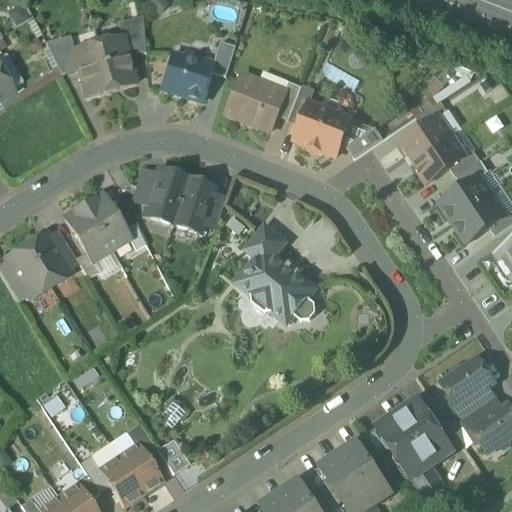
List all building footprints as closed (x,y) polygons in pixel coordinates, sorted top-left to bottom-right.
[(142,20),(117,26),(121,41),(122,41),(128,60),(145,56),(142,20)] [(70,40),(45,46),(61,79),(78,74),(72,55),(74,54),(70,40)] [(121,41),(97,48),(110,94),(135,87),(128,60),(122,41),(121,41)] [(221,46),(214,67),(215,67),(212,77),(226,81),(236,50),(221,46)] [(74,54),(72,55),(78,74),(85,101),(110,94),(97,48),(74,54)] [(185,62),(171,58),(160,94),(187,102),(187,100),(203,105),(212,77),(215,67),(214,67),(200,62),(194,68),(186,65),(185,62)] [(0,101),(11,95),(0,76),(0,101)] [(285,96),(242,79),(227,118),(270,135),(276,120),(286,96),(285,96)] [(302,91),(289,86),(285,96),(286,96),(276,120),(289,125),(302,91)] [(440,105),(415,122),(422,132),(439,121),(439,122),(447,116),(440,105)] [(350,124),(309,107),(294,144),(336,160),(350,124)] [(422,132),(399,148),(412,168),(452,141),(439,122),(439,121),(422,132)] [(375,131),(346,151),(354,163),(383,143),(375,131)] [(452,141),(412,168),(426,188),(449,172),(465,161),(465,160),(452,141)] [(465,161),(449,172),(456,182),(481,165),(473,154),(465,160),(465,161)] [(481,165),(456,182),(462,192),(479,181),(488,176),(481,165)] [(147,209),(144,220),(200,238),(203,227),(213,199),(214,193),(158,175),(156,180),(147,209)] [(143,176),(134,204),(147,209),(156,180),(143,176)] [(462,192),(439,208),(452,227),(492,201),(479,181),(462,192)] [(101,199),(82,210),(110,256),(129,244),(101,199)] [(226,203),(213,199),(203,227),(217,231),(226,203)] [(492,201),(452,227),(466,247),(489,232),(506,221),(505,220),(492,201)] [(110,256),(82,210),(64,222),(85,256),(92,267),(110,256)] [(511,215),(505,220),(506,221),(489,232),(496,242),(511,230),(511,215)] [(134,228),(123,233),(129,244),(134,254),(145,249),(134,228)] [(281,251),(262,235),(246,254),(256,262),(266,270),(274,260),(281,251)] [(77,267),(58,237),(48,243),(67,274),(77,267)] [(45,238),(25,251),(50,291),(70,279),(67,274),(48,243),(45,238)] [(511,245),(492,258),(511,287),(511,245)] [(50,291),(25,251),(4,263),(7,268),(8,268),(27,299),(26,299),(30,304),(50,291)] [(85,256),(75,263),(87,283),(97,277),(92,267),(85,256)] [(274,260),(266,270),(256,262),(236,287),(251,299),(258,299),(270,309),(271,316),(286,328),(293,319),(301,325),(309,324),(315,317),(314,308),(307,302),(314,293),(274,260)] [(27,299),(8,268),(7,268),(0,273),(0,278),(16,305),(26,299),(27,299)] [(477,363),(463,373),(457,371),(452,375),(451,380),(441,387),(456,410),(456,411),(486,391),(487,391),(493,387),(477,363)] [(486,391),(456,411),(456,410),(452,412),(461,424),(494,402),(487,391),(486,391)] [(494,402),(461,424),(469,437),(472,434),(471,433),(501,413),(494,402)] [(417,403),(376,431),(411,484),(412,484),(432,470),(453,456),(417,403)] [(501,413),(471,433),(472,434),(487,457),(497,450),(503,451),(508,448),(509,442),(511,440),(511,414),(508,408),(501,413)] [(157,456),(138,428),(125,437),(134,450),(138,448),(148,463),(157,456)] [(391,498),(356,445),(318,470),(346,511),(370,511),(375,509),(391,498)] [(148,463),(138,448),(134,450),(118,461),(143,499),(163,485),(148,463)] [(98,474),(89,461),(79,468),(86,479),(99,498),(109,491),(98,475),(98,474)] [(98,474),(98,475),(109,491),(123,511),(143,499),(118,461),(98,474)] [(432,470),(412,484),(423,500),(443,487),(432,470)] [(99,498),(86,479),(76,486),(78,488),(89,504),(99,498)] [(316,511),(298,484),(260,508),(262,511),(316,511)] [(78,488),(58,501),(64,511),(93,511),(89,504),(78,488)] [(64,511),(58,501),(42,511),(64,511)]
